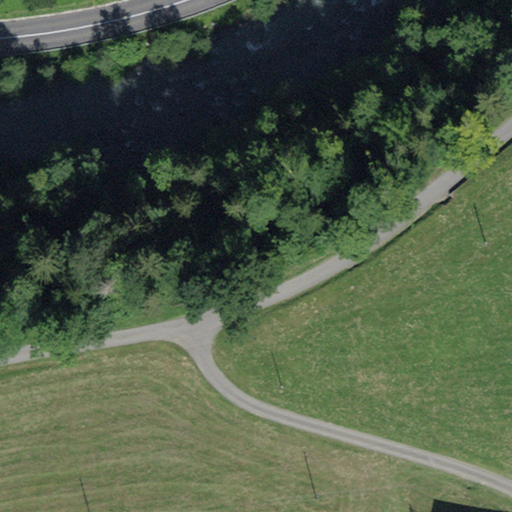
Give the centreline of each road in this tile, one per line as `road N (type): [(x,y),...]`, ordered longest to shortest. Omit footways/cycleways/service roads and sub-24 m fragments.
road 1 (residential): [(189,325),(341,263),(511,127)]
road 2 (unclassified): [(511,491),(254,410),(205,368),(189,325)]
road 3 (residential): [(0,360),(189,325)]
road 4 (primary): [(186,0),(0,38)]
